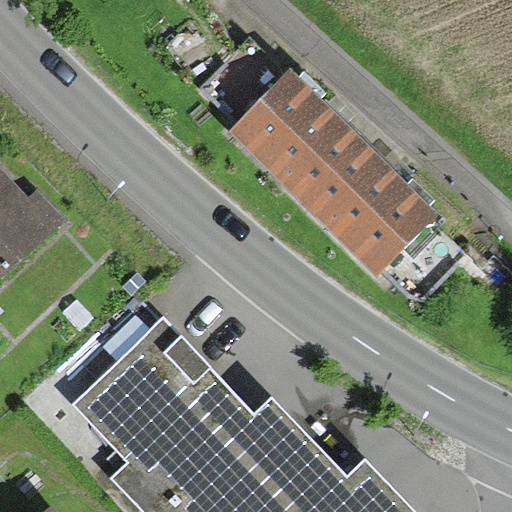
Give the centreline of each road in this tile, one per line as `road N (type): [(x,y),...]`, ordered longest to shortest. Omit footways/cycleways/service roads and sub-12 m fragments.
road 1 (tertiary): [(0,21),(157,187),(340,329),(511,428)]
road 2 (residential): [(511,218),(261,0)]
